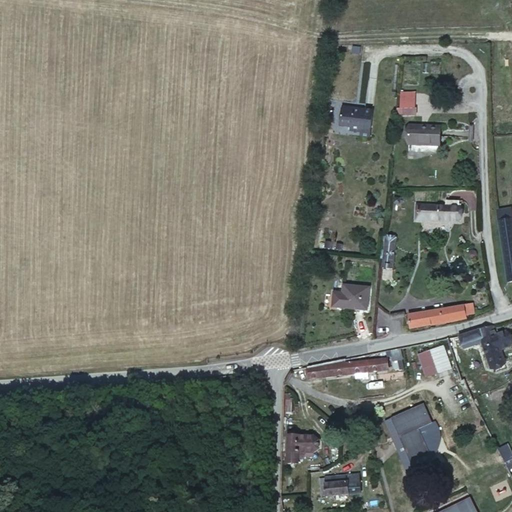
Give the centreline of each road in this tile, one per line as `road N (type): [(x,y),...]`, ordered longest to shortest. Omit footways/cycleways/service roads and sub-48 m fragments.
road 1 (secondary): [(263,361),(0,390)]
road 2 (secondary): [(511,314),(448,334),(283,360)]
road 3 (unclassified): [(275,371),(277,511)]
